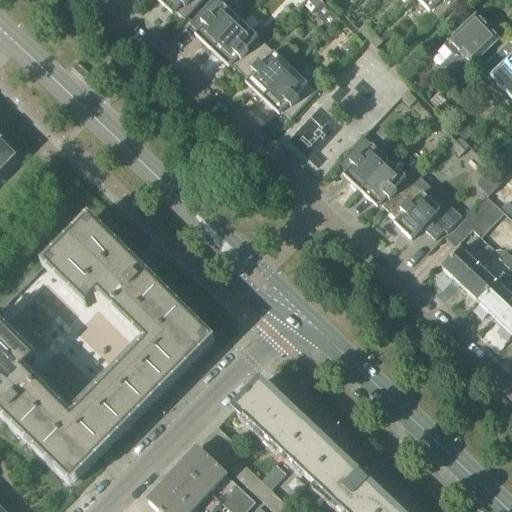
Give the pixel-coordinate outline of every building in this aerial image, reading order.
[(156,0),(155,1),(172,18),(176,14),(184,22),(205,0),(156,0)] [(194,38),(211,54),(240,24),(215,0),(213,0),(189,26),(197,35),(194,38)] [(317,0),(309,0),(307,2),(316,11),(322,5),(317,0)] [(415,0),(437,23),(461,0),(415,0)] [(435,73),(446,85),(458,74),(462,77),(499,42),(486,28),(486,27),(486,23),(486,22),(482,18),(477,18),(476,18),(476,17),(448,43),(444,48),(452,57),(435,73)] [(231,67),(240,75),(265,48),(240,24),(211,54),(228,70),(231,67)] [(358,33),(366,42),(373,36),(365,27),(358,33)] [(373,36),(366,42),(375,51),(382,45),(373,36)] [(363,47),(362,47),(354,38),(347,45),(356,54),(363,47)] [(489,79),(510,100),(511,102),(511,46),(509,43),(486,65),(494,74),(489,79)] [(245,86),(262,102),(291,71),(265,48),(240,75),(248,82),(245,86)] [(291,71),(262,102),(279,118),(282,115),(291,123),(316,96),(291,71)] [(407,94),(400,100),(409,109),(416,103),(407,94)] [(439,96),(435,100),(430,105),(437,112),(446,104),(439,96)] [(440,142),(449,151),(456,145),(447,136),(440,142)] [(343,179),(360,195),(388,164),(363,140),(337,167),(346,175),(343,179)] [(456,145),(449,151),(457,160),(464,154),(456,145)] [(0,184),(19,164),(4,149),(0,152),(0,184)] [(380,207),(388,215),(414,188),(388,164),(360,195),(377,211),(380,207)] [(482,190),(489,197),(500,185),(495,181),(488,175),(482,181),(482,190)] [(414,188),(388,215),(397,223),(393,226),(411,243),(440,212),(414,188)] [(495,192),(487,201),(496,209),(504,201),(495,192)] [(485,201),(478,208),(496,226),(504,217),(485,201)] [(478,208),(470,217),(488,234),(496,226),(478,208)] [(488,234),(470,217),(463,224),(472,233),(481,242),(488,234)] [(89,224),(39,275),(0,314),(0,416),(5,422),(71,487),(107,451),(211,345),(145,280),(145,281),(130,266),(130,265),(89,224)] [(472,233),(463,224),(446,242),(445,242),(455,251),(472,233)] [(452,282),(460,289),(479,268),(472,262),(470,259),(469,260),(461,252),(461,251),(460,251),(441,271),(444,274),(444,273),(453,281),(452,282)] [(511,267),(511,260),(505,253),(498,261),(509,271),(511,267)] [(475,303),(477,305),(496,285),(487,277),(493,271),(484,263),(479,268),(460,289),(466,295),(467,295),(475,303)] [(488,316),(495,322),(511,303),(511,299),(508,296),(508,295),(505,293),(496,285),(477,305),(479,307),(480,307),(488,315),(488,316)] [(511,337),(511,338),(511,303),(495,322),(502,329),(502,328),(511,337)] [(367,486),(358,479),(359,478),(358,477),(357,478),(337,458),(336,457),(336,458),(333,455),(333,454),(332,454),(315,438),(316,438),(315,437),(308,431),(309,431),(308,430),(308,431),(291,415),(291,414),(290,414),(281,405),(280,404),(280,405),(263,389),(263,388),(260,386),(234,413),(257,435),(254,438),(259,442),(262,439),(284,460),(281,463),(284,466),(287,463),(332,506),(329,509),(332,511),(393,511),(392,510),(389,507),(388,506),(388,507),(371,490),(370,489),(370,490),(367,487),(368,487),(367,486)] [(210,439),(209,439),(227,456),(235,448),(217,431),(216,432),(217,433),(211,440),(210,439)] [(227,456),(209,439),(209,440),(210,441),(203,447),(202,446),(202,447),(219,464),(227,456)] [(235,448),(227,456),(219,464),(270,511),(289,511),(236,462),(242,455),(235,448)] [(198,452),(181,469),(222,507),(238,490),(227,479),(198,452)] [(271,469),(255,455),(244,468),(260,482),(271,469)] [(181,469),(164,487),(190,511),(217,511),(222,507),(181,469)] [(190,511),(164,487),(147,505),(154,511),(190,511)] [(233,511),(246,498),(238,490),(222,507),(227,511),(233,511)] [(249,511),(255,506),(246,498),(233,511),(249,511)]
